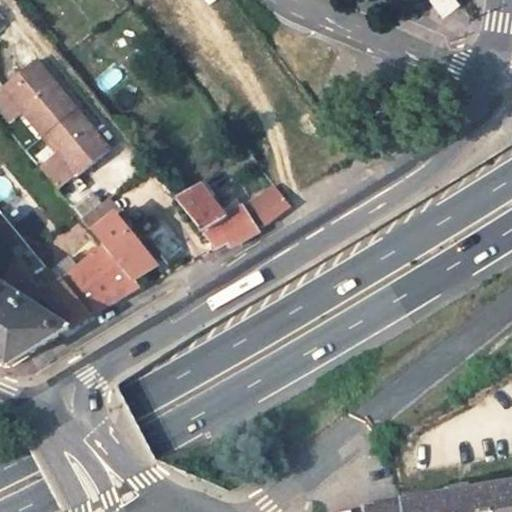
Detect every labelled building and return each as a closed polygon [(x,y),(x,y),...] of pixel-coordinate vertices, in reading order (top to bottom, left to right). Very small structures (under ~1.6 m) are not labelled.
[(458,6),(453,0),(431,0),(443,17),(458,6)] [(0,90),(40,138),(72,112),(32,63),(0,89),(0,90)] [(104,149),(72,112),(40,138),(71,176),(104,149)] [(223,217),(198,186),(175,201),(215,250),(227,244),(229,248),(244,240),(256,234),(243,208),(223,217)] [(289,209),(285,202),(274,188),(253,204),(267,226),(289,209)] [(108,197),(80,216),(103,244),(133,280),(156,266),(114,215),(119,211),(108,197)] [(103,244),(54,275),(90,317),(111,304),(138,287),(133,280),(103,244)] [(0,362),(8,368),(66,332),(74,327),(37,286),(26,275),(12,295),(21,301),(18,305),(0,293),(0,362)] [(54,275),(37,286),(74,327),(90,317),(54,275)] [(367,509),(367,511),(511,511),(511,485),(385,506),(367,509)]
